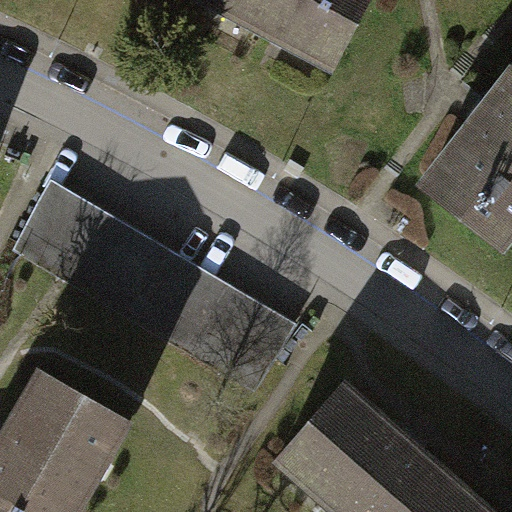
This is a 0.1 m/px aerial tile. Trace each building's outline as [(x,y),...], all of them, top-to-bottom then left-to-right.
[(214,0),(332,63),(365,0),(214,0)] [(497,245),(511,226),(511,77),(490,105),(485,101),(467,123),(472,127),(424,187),(497,245)] [(52,195),(18,251),(245,384),(278,328),(52,195)] [(69,511),(123,416),(43,372),(9,433),(0,427),(0,511),(69,511)] [(443,511),(461,491),(417,454),(421,449),(396,427),(393,430),(340,385),(277,459),(339,511),(443,511)] [(484,511),(461,491),(443,511),(484,511)]
